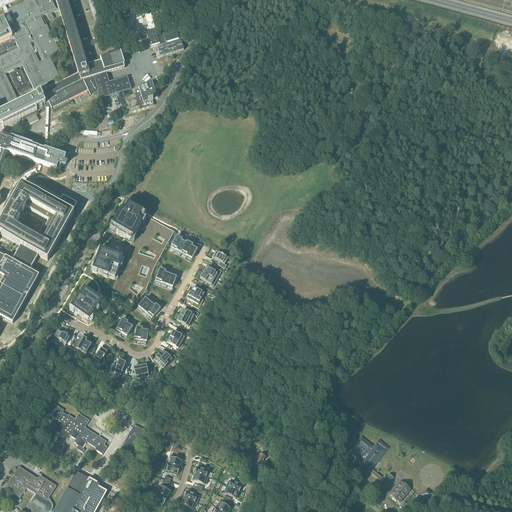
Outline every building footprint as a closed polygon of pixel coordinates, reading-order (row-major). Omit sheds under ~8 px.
[(159,43),(160,44),(164,43),(165,43),(166,43),(178,39),(179,39),(176,31),(164,35),(163,35),(158,37),(155,29),(146,32),(150,46),(159,43)] [(0,200),(1,198),(0,197),(0,171),(6,155),(8,154),(56,170),(59,163),(61,164),(61,166),(62,166),(64,166),(65,166),(66,165),(66,164),(67,163),(64,162),(66,157),(45,150),(44,151),(32,147),(32,146),(11,138),(11,139),(9,139),(0,135),(0,200)] [(29,181),(26,187),(21,184),(21,185),(18,191),(8,209),(0,222),(0,318),(1,318),(12,324),(26,300),(39,276),(30,271),(38,256),(47,261),(74,213),(72,212),(76,203),(71,200),(67,198),(65,201),(29,181)] [(131,242),(145,216),(125,205),(110,231),(131,242)] [(174,232),(145,216),(131,242),(128,247),(127,246),(125,253),(123,259),(115,280),(111,292),(125,297),(134,305),(145,293),(154,267),(174,232)] [(172,245),(170,248),(175,251),(181,240),(176,237),(174,241),(173,244),(172,244),(172,245)] [(181,240),(175,251),(179,253),(181,254),(187,243),(184,241),(183,242),(182,241),(182,240),(181,240)] [(187,243),(181,254),(186,257),(192,246),(189,244),(189,245),(187,244),(187,243)] [(192,246),(186,257),(188,258),(192,260),(192,259),(194,256),(198,249),(192,246)] [(123,259),(100,250),(92,272),(115,280),(123,259)] [(216,253),(212,259),(219,263),(217,266),(225,270),(227,266),(224,265),(228,259),(223,257),(224,256),(221,255),(221,256),(216,253)] [(206,268),(203,274),(216,281),(221,272),(214,268),(213,271),(206,268)] [(157,278),(155,282),(161,284),(165,272),(160,270),(157,278)] [(165,272),(161,284),(167,286),(171,275),(167,273),(167,274),(165,273),(166,273),(165,272)] [(203,274),(200,279),(213,287),(216,281),(203,274)] [(171,275),(167,286),(172,288),(174,284),(177,277),(171,275)] [(190,294),(201,300),(204,294),(193,288),(190,294)] [(70,309),(89,322),(102,303),(84,290),(70,309)] [(188,297),(187,299),(193,303),(191,306),(198,310),(203,301),(201,300),(190,294),(189,293),(187,297),(188,297)] [(141,304),(138,308),(143,312),(151,302),(146,298),(141,304)] [(151,302),(143,312),(147,316),(155,306),(153,305),(154,305),(151,302)] [(155,306),(147,316),(152,320),(155,316),(160,310),(155,306)] [(183,310),(180,316),(191,322),(194,317),(197,318),(199,314),(192,311),(190,314),(183,310)] [(180,316),(177,321),(188,328),(191,322),(180,316)] [(118,327),(116,331),(121,334),(127,323),(122,320),(118,327)] [(127,323),(121,334),(127,337),(129,333),(133,326),(127,323)] [(135,336),(134,341),(140,342),(142,330),(136,329),(135,336)] [(142,330),(140,342),(146,343),(147,338),(148,331),(142,330)] [(58,331),(54,338),(59,340),(59,341),(61,342),(62,342),(66,344),(70,338),(58,331)] [(173,332),(170,338),(181,344),(184,338),(173,332)] [(81,337),(73,351),(79,354),(80,352),(87,341),(87,340),(83,338),(83,339),(81,337)] [(170,338),(167,343),(178,350),(181,344),(170,338)] [(87,341),(80,352),(86,355),(92,344),(87,341)] [(101,348),(94,360),(103,365),(105,360),(103,360),(104,357),(107,352),(101,348)] [(158,356),(170,367),(174,362),(174,363),(177,360),(171,354),(169,357),(163,352),(158,356)] [(156,359),(154,361),(165,372),(170,367),(158,356),(155,359),(156,359)] [(113,366),(110,372),(121,376),(126,364),(119,361),(117,366),(116,366),(116,367),(113,366)] [(146,365),(140,366),(143,379),(148,378),(149,380),(153,379),(151,371),(148,372),(146,365)] [(140,366),(133,368),(136,383),(141,382),(143,381),(143,379),(140,366)] [(46,405),(42,412),(48,416),(55,420),(56,419),(59,422),(58,424),(55,428),(53,426),(51,429),(57,433),(54,438),(50,444),(54,446),(52,449),(59,453),(64,446),(63,445),(69,436),(75,440),(73,443),(76,444),(76,445),(78,447),(76,449),(83,453),(85,450),(82,449),(86,443),(89,444),(91,446),(95,449),(94,450),(102,455),(107,448),(104,446),(106,442),(90,431),(85,428),(89,421),(79,414),(75,420),(68,416),(63,413),(64,411),(52,403),(49,406),(46,405)] [(119,452),(123,454),(130,458),(145,431),(134,425),(134,426),(127,439),(124,444),(119,452)] [(9,439),(4,451),(8,453),(13,441),(9,439)] [(351,452),(347,456),(358,464),(358,463),(362,465),(359,468),(366,474),(368,471),(381,481),(382,479),(370,469),(383,452),(376,446),(373,450),(370,448),(371,447),(361,439),(358,443),(358,444),(355,442),(349,449),(352,451),(351,452)] [(169,465),(179,469),(179,468),(180,466),(181,466),(182,462),(181,462),(176,460),(177,457),(171,455),(170,458),(171,459),(169,465)] [(265,458),(259,455),(254,465),(259,468),(265,458)] [(166,464),(164,470),(173,473),(173,474),(176,476),(176,475),(176,474),(177,475),(178,475),(180,469),(179,468),(179,469),(169,465),(166,464)] [(4,489),(16,496),(20,499),(26,489),(36,495),(35,497),(31,503),(30,502),(26,508),(32,511),(31,511),(49,511),(50,511),(51,510),(52,509),(52,507),(52,506),(51,504),(50,503),(49,502),(47,501),(56,487),(41,477),(39,480),(19,467),(13,476),(14,477),(12,479),(11,478),(4,489)] [(195,469),(194,474),(195,474),(195,475),(208,478),(208,479),(210,472),(201,470),(201,469),(198,468),(197,469),(196,469),(196,470),(195,469)] [(95,511),(106,492),(98,488),(100,485),(76,472),(54,511),(95,511)] [(193,478),(192,481),(193,482),(206,486),(208,479),(208,478),(195,475),(194,478),(193,478)] [(380,485),(378,488),(383,492),(393,479),(388,475),(386,478),(384,476),(382,479),(381,481),(378,484),(380,485)] [(229,481),(226,487),(227,487),(239,493),(238,493),(239,493),(239,492),(240,493),(242,489),(241,488),(242,487),(241,487),(241,486),(238,484),(237,485),(229,481)] [(400,483),(390,495),(393,498),(392,499),(396,502),(397,500),(400,503),(409,491),(400,483)] [(155,492),(155,493),(166,499),(167,499),(168,496),(169,497),(171,493),(170,493),(170,492),(158,486),(155,492)] [(227,487),(223,494),(235,499),(236,499),(238,496),(237,496),(238,493),(239,493),(227,487)] [(423,496),(423,495),(422,496),(423,496),(427,499),(427,500),(428,500),(427,499),(431,495),(432,495),(431,495),(427,491),(426,491),(423,496)] [(154,492),(151,498),(160,502),(159,503),(162,505),(163,504),(164,505),(167,499),(166,499),(155,493),(155,492),(154,492)] [(186,492),(184,498),(196,503),(196,504),(197,504),(199,498),(191,494),(191,493),(188,492),(187,493),(186,492)] [(182,501),(180,504),(181,504),(181,505),(182,505),(182,506),(185,508),(186,507),(193,510),(196,504),(196,503),(184,498),(183,501),(182,501)] [(358,501),(350,510),(352,511),(358,511),(363,506),(358,501)] [(215,508),(220,511),(229,511),(231,511),(230,510),(220,502),(215,508)]
